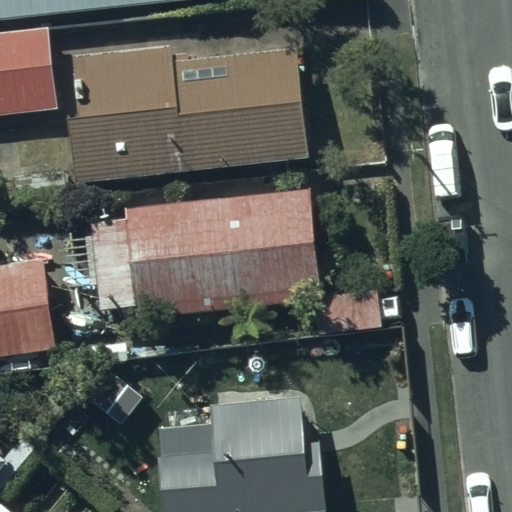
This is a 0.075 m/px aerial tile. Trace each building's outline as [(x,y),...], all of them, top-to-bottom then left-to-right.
[(281,8),(280,0),(105,0),(109,27),(281,8)] [(0,132),(61,127),(54,48),(0,52),(0,132)] [(82,77),(90,144),(79,146),(86,202),(307,172),(300,116),(291,63),(177,82),(174,65),(82,77)] [(319,318),(306,207),(129,228),(142,339),(319,318)] [(48,264),(0,268),(0,356),(57,351),(48,264)] [(206,426),(208,444),(160,448),(164,511),(304,511),(295,417),(206,426)] [(0,504),(15,486),(0,474),(0,504)]
